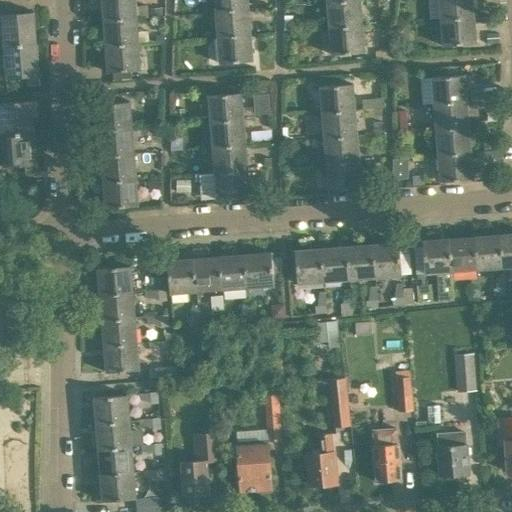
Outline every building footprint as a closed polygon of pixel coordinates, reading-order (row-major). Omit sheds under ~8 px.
[(135,17),(134,0),(101,0),(103,19),(135,17)] [(246,0),(213,0),(214,11),(247,8),(246,0)] [(358,0),(350,0),(327,2),(329,27),(361,25),(358,0)] [(471,0),(438,0),(440,19),(473,16),(471,0)] [(163,7),(147,8),(147,16),(147,17),(163,15),(163,7)] [(249,33),(247,8),(214,11),(216,36),(249,33)] [(4,46),(37,44),(34,12),(2,15),(4,46)] [(473,16),(440,19),(442,45),(475,42),(473,16)] [(137,42),(135,17),(103,19),(105,44),(137,42)] [(363,51),(361,25),(329,27),(331,53),(363,51)] [(399,42),(400,42),(407,41),(406,31),(398,31),(399,42)] [(249,33),(216,36),(218,62),(251,60),(249,33)] [(139,68),(137,42),(105,44),(107,71),(139,68)] [(37,44),(4,46),(7,78),(40,76),(37,44)] [(433,103),(466,100),(464,74),(431,77),(433,103)] [(321,112),(354,109),(351,83),(319,86),(321,112)] [(209,121),(242,118),(240,92),(207,95),(209,121)] [(379,97),(361,99),(361,108),(380,106),(379,97)] [(466,100),(433,103),(435,129),(468,126),(466,100)] [(0,108),(2,135),(35,132),(32,101),(0,103),(0,108)] [(98,130),(131,127),(129,101),(96,103),(98,130)] [(356,135),(354,109),(321,112),(323,137),(356,135)] [(497,112),(487,113),(488,121),(497,120),(497,112)] [(242,118),(209,121),(211,147),(244,144),(242,118)] [(380,121),(372,121),(373,132),(381,132),(380,121)] [(470,151),(468,126),(435,129),(437,154),(470,151)] [(131,127),(98,130),(100,156),(133,153),(131,127)] [(35,132),(2,135),(0,135),(0,147),(3,147),(5,167),(37,164),(35,132)] [(356,135),(323,137),(326,163),(358,160),(356,135)] [(244,144),(211,147),(213,172),(246,169),(244,144)] [(470,151),(437,154),(439,180),(472,178),(470,151)] [(135,178),(133,153),(100,156),(102,181),(135,178)] [(358,160),(326,163),(328,190),(360,187),(358,160)] [(248,196),(246,169),(213,172),(216,199),(248,196)] [(265,173),(256,173),(257,186),(266,185),(265,173)] [(423,175),(412,175),(413,185),(424,184),(423,175)] [(137,205),(135,178),(102,181),(104,208),(137,205)] [(159,180),(148,181),(148,190),(159,189),(159,180)] [(511,233),(499,234),(502,267),(511,266),(511,233)] [(499,234),(474,236),(477,269),(502,267),(499,234)] [(477,269),(474,236),(448,238),(451,271),(477,269)] [(448,238),(421,240),(424,273),(436,272),(438,301),(442,301),(441,293),(444,293),(446,279),(451,279),(451,271),(448,238)] [(374,277),(400,275),(397,242),(371,245),(374,277)] [(374,277),(371,245),(346,247),(348,279),(374,277)] [(346,247),(321,249),(323,281),(348,279),(346,247)] [(323,281),(321,249),(294,251),(296,283),(323,281)] [(244,254),(246,287),(273,285),(270,252),(244,254)] [(244,254),(218,256),(221,289),(246,287),(244,254)] [(221,289),(218,256),(193,258),(195,291),(221,289)] [(195,291),(193,258),(166,260),(169,293),(195,291)] [(163,274),(162,263),(141,265),(142,271),(155,272),(156,275),(163,274)] [(99,295),(132,292),(130,266),(97,268),(99,295)] [(493,289),(494,297),(505,296),(503,275),(497,275),(496,289),(493,289)] [(468,299),(479,298),(477,277),(472,277),(470,291),(467,291),(468,299)] [(402,304),(401,283),(394,284),(393,297),(391,297),(392,305),(402,304)] [(367,300),(365,300),(366,308),(376,307),(374,286),(369,287),(367,300)] [(340,310),(351,309),(349,289),(343,289),(342,303),(339,303),(340,310)] [(165,300),(164,290),(143,291),(144,297),(158,298),(158,301),(165,300)] [(430,291),(417,292),(418,303),(431,302),(430,291)] [(134,317),(132,292),(99,295),(101,320),(134,317)] [(314,306),(315,313),(325,312),(323,292),(318,292),(317,305),(314,306)] [(249,320),(247,299),(241,300),(241,313),(238,314),(239,321),(249,320)] [(271,308),(272,317),(284,316),(282,304),(274,305),(271,308)] [(187,319),(188,326),(188,327),(198,326),(196,305),(190,305),(190,319),(187,319)] [(223,309),(212,310),(213,316),(214,329),(225,328),(223,309)] [(167,327),(166,316),(145,317),(146,323),(160,324),(160,327),(167,327)] [(136,343),(134,317),(101,320),(103,346),(136,343)] [(337,320),(318,322),(319,342),(338,340),(337,320)] [(169,351),(168,341),(147,342),(148,348),(161,349),(162,352),(169,351)] [(138,369),(136,343),(103,346),(105,372),(138,369)] [(456,356),(459,392),(475,391),(473,355),(456,356)] [(409,373),(396,374),(398,412),(412,411),(409,373)] [(346,378),(330,379),(334,427),(350,426),(346,378)] [(156,392),(135,394),(136,400),(150,401),(150,403),(157,402),(156,392)] [(264,395),(266,417),(268,442),(280,441),(277,394),(264,395)] [(95,424),(128,421),(126,395),(93,397),(95,424)] [(158,418),(138,419),(138,425),(151,426),(152,429),(159,428),(158,418)] [(511,419),(497,420),(499,445),(505,445),(507,473),(511,473),(511,419)] [(130,447),(128,421),(95,424),(97,449),(130,447)] [(397,444),(396,429),(372,430),(375,482),(399,481),(397,444)] [(466,445),(465,445),(464,432),(437,434),(439,478),(468,476),(466,445)] [(193,434),(194,462),(180,462),(182,496),(208,494),(206,458),(219,457),(219,462),(220,462),(218,433),(193,434)] [(320,452),(308,453),(304,454),(305,468),(310,468),(311,487),(335,485),(331,434),(319,435),(320,452)] [(160,443),(139,445),(140,451),(153,452),(153,454),(161,454),(160,443)] [(271,490),(268,444),(237,446),(240,492),(271,490)] [(130,447),(97,449),(99,475),(132,472),(130,447)] [(162,469),(141,470),(142,476),(155,477),(156,480),(163,479),(162,469)] [(134,498),(132,472),(99,475),(101,501),(134,498)] [(158,511),(158,497),(138,498),(139,511),(158,511)]
